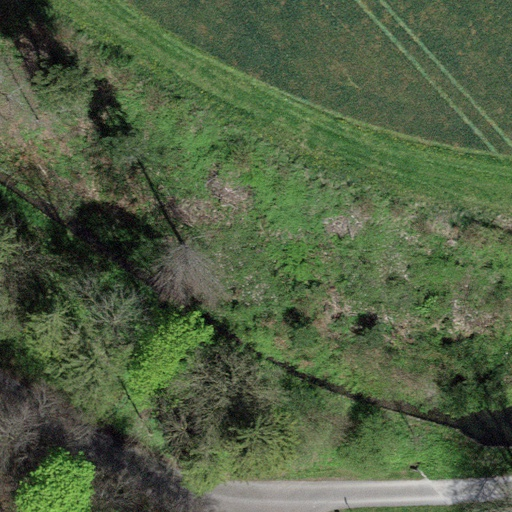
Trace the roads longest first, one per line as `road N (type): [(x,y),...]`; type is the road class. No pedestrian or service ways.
road 1 (residential): [(0,366),(218,511)]
road 2 (track): [(511,495),(367,501),(320,511)]
